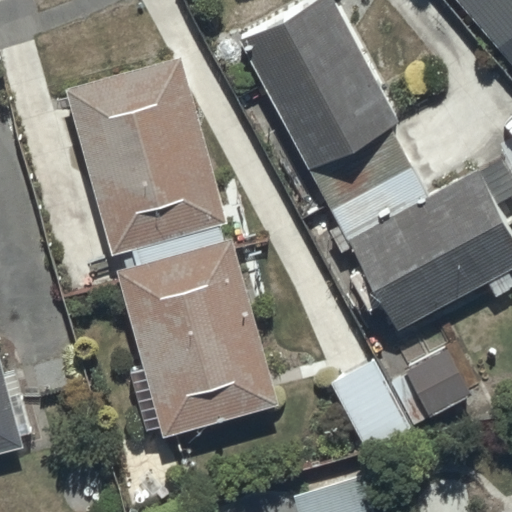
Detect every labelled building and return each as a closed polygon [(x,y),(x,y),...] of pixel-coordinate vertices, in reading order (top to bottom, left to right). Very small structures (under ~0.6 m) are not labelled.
[(337,0),(300,0),(239,30),(307,165),(398,120),(337,0)] [(511,0),(459,0),(496,43),(511,29),(511,0)] [(511,29),(496,43),(511,61),(511,29)] [(180,48),(67,80),(166,429),(279,397),(180,48)] [(511,267),(511,234),(476,163),(346,229),(395,326),(511,267)] [(406,365),(431,411),(473,389),(448,343),(406,365)] [(373,354),(331,377),(368,446),(411,423),(373,354)] [(0,356),(0,444),(22,439),(0,356)] [(300,511),(378,511),(365,468),(294,489),(300,511)] [(156,511),(216,511),(209,492),(156,511)]
